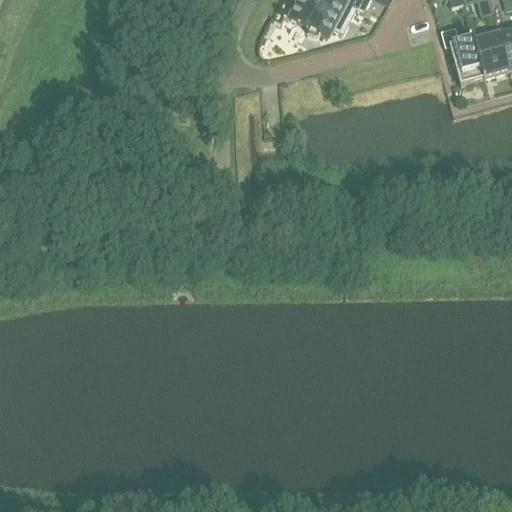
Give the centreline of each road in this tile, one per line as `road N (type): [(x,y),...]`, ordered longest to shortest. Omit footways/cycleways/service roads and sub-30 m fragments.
road 1 (residential): [(225,71),(258,77),(378,45),(404,0)]
road 2 (residential): [(225,210),(225,71)]
